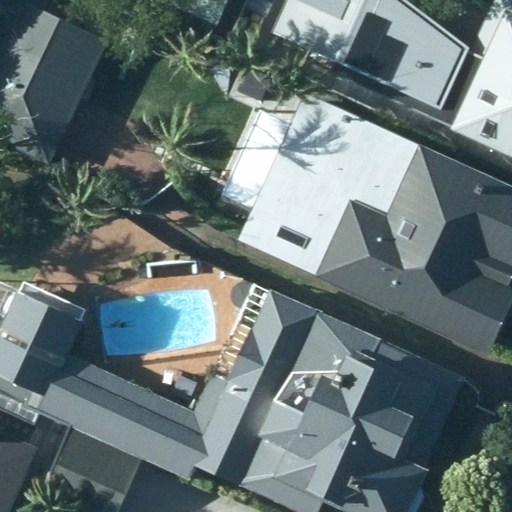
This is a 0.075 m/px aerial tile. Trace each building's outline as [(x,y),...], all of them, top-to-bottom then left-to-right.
[(0,135),(57,163),(116,40),(66,17),(71,0),(70,0),(1,0),(0,4),(0,46),(0,135)] [(187,0),(233,20),(241,0),(187,0)] [(413,4),(384,70),(511,126),(511,0),(463,0),(454,22),(413,4)] [(277,185),(255,239),(503,355),(511,336),(511,178),(339,99),(313,156),(283,142),(264,180),(277,185)] [(474,378),(281,290),(234,393),(214,383),(203,410),(78,353),(97,309),(31,279),(26,291),(0,279),(0,384),(200,475),(205,466),(306,511),(332,511),(339,498),(363,509),(361,511),(424,511),(444,468),(436,465),(474,378)] [(38,511),(75,427),(21,403),(0,450),(0,511),(2,511),(38,511)] [(82,431),(51,497),(84,511),(129,511),(152,462),(82,431)]
